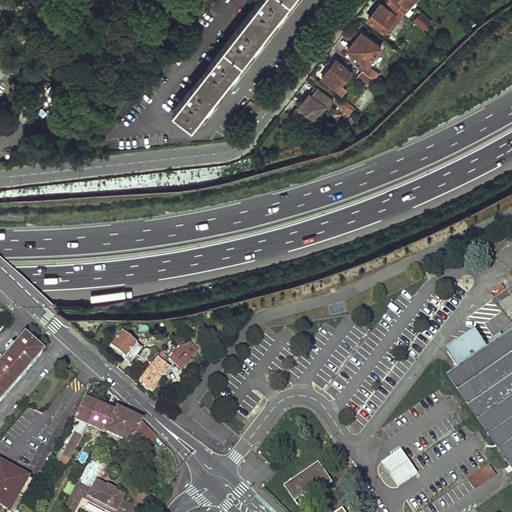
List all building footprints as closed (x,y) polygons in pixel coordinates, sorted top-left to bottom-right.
[(258,0),(257,1),(208,64),(227,79),(289,0),(258,0)] [(368,17),(387,32),(403,11),(391,0),(387,6),(381,1),(368,17)] [(391,0),(403,11),(404,12),(413,0),(391,0)] [(424,11),(414,17),(421,30),(431,24),(424,11)] [(380,46),(359,28),(353,36),(355,38),(347,49),(363,60),(358,67),(362,70),(374,79),(378,72),(367,63),(380,46)] [(0,59),(0,74),(5,78),(12,69),(0,59)] [(350,71),(335,59),(321,76),(339,90),(344,85),(341,83),(350,71)] [(189,88),(208,104),(227,79),(208,64),(206,67),(195,81),(189,88)] [(368,85),(374,79),(362,70),(357,76),(368,85)] [(63,92),(45,78),(25,102),(43,116),(63,92)] [(298,106),(313,118),(324,104),(326,106),(332,98),(317,86),(311,93),(309,92),(298,106)] [(189,88),(172,110),(191,125),(208,104),(189,88)] [(511,511),(511,335),(491,350),(476,329),(446,350),(461,371),(451,378),(511,466),(511,511)] [(110,347),(130,363),(141,348),(121,332),(110,347)] [(0,402),(4,397),(3,396),(8,391),(9,392),(21,378),(20,377),(25,372),(26,373),(32,366),(30,365),(36,359),(37,360),(42,354),(24,338),(13,350),(12,349),(6,356),(7,357),(0,365),(0,402)] [(170,357),(182,366),(187,360),(184,358),(187,355),(178,347),(170,357)] [(144,362),(148,365),(158,353),(154,350),(144,362)] [(139,379),(152,389),(168,367),(161,361),(166,354),(162,351),(139,379)] [(88,425),(98,406),(89,402),(93,395),(88,392),(74,419),(84,423),(88,425)] [(98,406),(88,425),(105,433),(115,414),(98,406)] [(144,425),(116,411),(115,414),(105,433),(148,454),(156,437),(144,425)] [(82,427),(84,423),(74,419),(72,423),(82,427)] [(82,437),(75,434),(63,458),(69,461),(77,446),(82,437)] [(89,441),(82,437),(77,446),(83,449),(84,450),(89,441)] [(69,461),(67,464),(73,467),(83,449),(77,446),(69,461)] [(401,449),(381,463),(398,487),(418,473),(401,449)] [(31,479),(0,463),(0,511),(4,511),(5,511),(6,511),(14,511),(15,510),(16,511),(20,503),(19,503),(24,493),(25,494),(29,487),(28,485),(31,479)] [(319,463),(284,486),(297,506),(332,483),(319,463)] [(489,465),(468,479),(475,490),(496,475),(489,465)] [(134,511),(132,505),(123,501),(125,497),(115,492),(114,494),(106,489),(107,487),(96,482),(92,491),(78,484),(64,511),(75,511),(84,497),(111,511),(134,511)]
